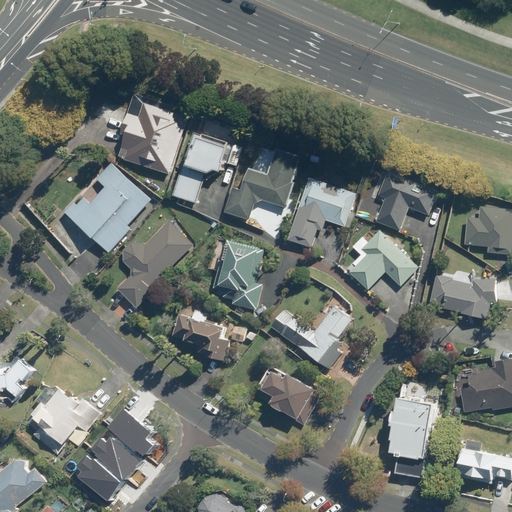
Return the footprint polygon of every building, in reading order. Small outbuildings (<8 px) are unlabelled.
[(126,160),(176,174),(193,116),(142,102),(126,160)] [(247,147),(205,130),(178,196),(220,213),(247,147)] [(276,147),(268,175),(250,169),(243,190),(236,188),(227,213),(248,220),(256,198),(286,208),(294,183),(293,183),(302,155),(276,147)] [(71,212),(118,251),(159,202),(112,163),(71,212)] [(401,231),(410,207),(426,213),(435,189),(390,172),(380,196),(386,198),(376,221),(401,231)] [(317,248),(326,221),(343,228),(356,194),(338,187),(339,186),(310,176),(288,238),(317,248)] [(480,219),(468,218),(465,244),(477,245),(476,248),(511,251),(511,209),(481,206),(480,219)] [(135,263),(142,270),(124,289),(145,308),(203,246),(175,220),(135,263)] [(363,250),(367,253),(349,273),(369,291),(386,272),(401,286),(419,268),(381,231),(363,250)] [(269,249),(235,242),(224,295),(258,302),(269,249)] [(484,317),(488,300),(496,299),(495,279),(473,280),(473,285),(436,276),(430,305),(484,317)] [(293,310),(280,328),(334,366),(347,348),(342,345),(360,318),(342,306),(324,332),(293,310)] [(237,327),(187,313),(179,341),(229,354),(237,327)] [(253,330),(241,326),(238,338),(250,342),(253,330)] [(511,359),(496,363),(498,372),(462,378),(467,414),(511,407),(511,359)] [(41,372),(29,361),(0,361),(0,389),(20,390),(23,392),(24,389),(30,389),(30,384),(41,372)] [(308,423),(326,390),(286,369),(269,403),(308,423)] [(39,435),(61,453),(74,437),(82,443),(103,417),(63,385),(39,413),(50,422),(39,435)] [(420,462),(432,405),(395,397),(382,454),(420,462)] [(132,421),(113,444),(98,445),(99,470),(113,469),(133,486),(149,468),(137,457),(153,438),(132,421)] [(511,459),(459,447),(454,471),(511,484),(511,459)] [(19,511),(17,510),(49,486),(28,458),(0,478),(0,510),(1,511),(19,511)] [(248,511),(219,495),(209,511),(248,511)]
